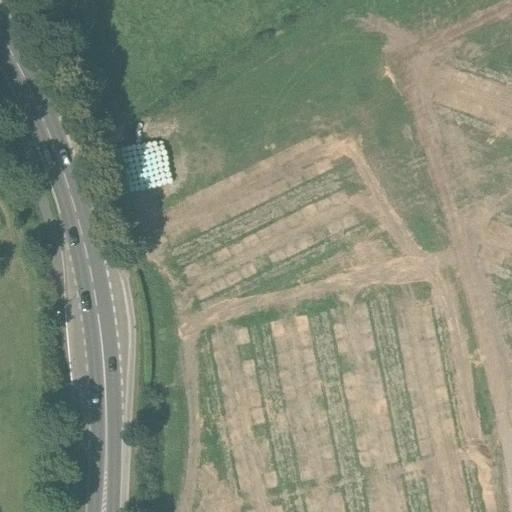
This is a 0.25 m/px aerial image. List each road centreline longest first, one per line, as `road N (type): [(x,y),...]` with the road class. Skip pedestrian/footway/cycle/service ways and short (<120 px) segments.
road 1 (secondary): [(102,511),(94,293),(52,146),(0,35)]
road 2 (track): [(53,0),(104,126),(99,143),(56,159)]
